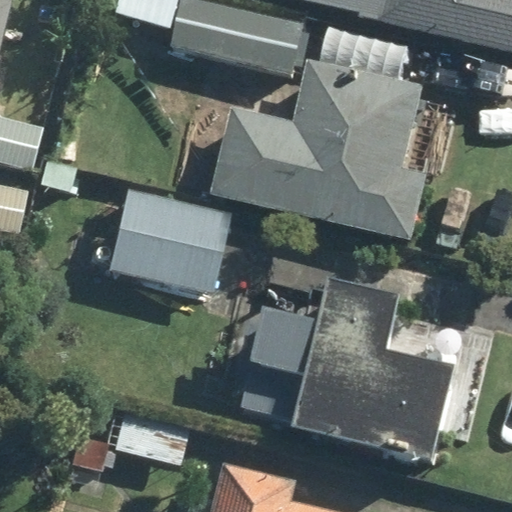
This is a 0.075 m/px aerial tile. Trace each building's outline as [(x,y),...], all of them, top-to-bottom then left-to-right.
[(511,0),(279,0),(511,65),(511,0)] [(186,10),(174,60),(284,86),(296,36),(186,10)] [(58,75),(0,60),(0,149),(37,159),(58,75)] [(423,168),(399,162),(415,97),(308,73),(293,137),(226,122),(206,205),(404,251),(423,168)] [(116,200),(96,282),(200,306),(219,225),(116,200)] [(288,437),(284,451),(423,485),(447,391),(378,374),(391,320),(321,303),(311,345),(255,331),(253,340),(245,338),(224,421),(288,437)] [(114,425),(105,459),(170,475),(179,441),(114,425)] [(277,511),(282,494),(209,477),(200,511),(277,511)]
